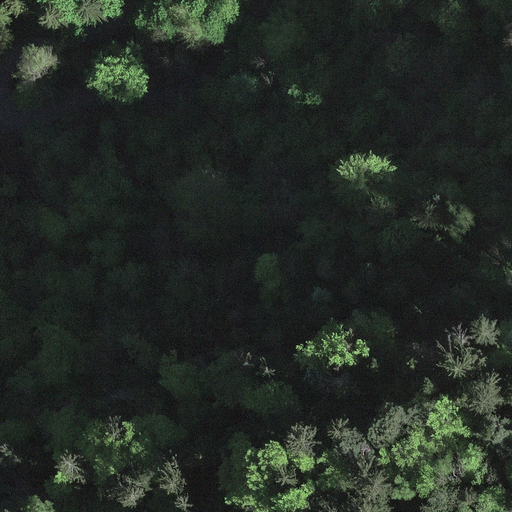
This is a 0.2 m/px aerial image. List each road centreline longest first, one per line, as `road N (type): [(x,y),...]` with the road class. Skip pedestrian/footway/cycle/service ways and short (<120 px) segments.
road 1 (track): [(0,103),(26,121),(83,97),(159,100),(196,79),(277,0)]
road 2 (track): [(147,0),(92,31),(9,55),(0,72)]
